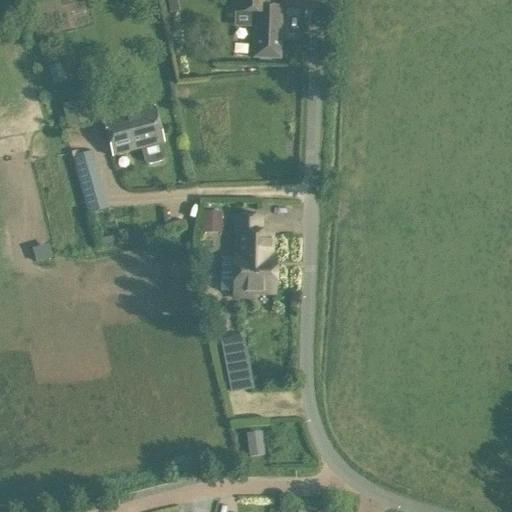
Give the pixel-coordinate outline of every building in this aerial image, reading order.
[(176,0),(166,0),(169,14),(178,12),(176,0)] [(253,59),(279,60),(280,9),(266,9),(266,0),(234,0),(234,13),(250,14),(250,18),(254,19),(253,59)] [(82,101),(62,106),(67,128),(88,123),(82,101)] [(163,158),(159,145),(162,144),(153,109),(102,123),(111,158),(140,150),(144,163),(148,166),(160,162),(163,158)] [(91,153),(71,159),(73,167),(80,194),(86,214),(87,215),(106,210),(91,153)] [(203,212),(203,228),(221,229),(221,213),(203,212)] [(237,259),(235,259),(221,258),(220,293),(234,293),(234,298),(254,299),(254,295),(274,295),(274,268),(270,268),(271,235),(260,235),(260,219),(235,218),(235,235),(237,235),(237,259)] [(239,351),(224,354),(232,392),(250,388),(246,367),(242,368),(239,351)] [(262,457),(260,434),(246,436),(249,459),(262,457)]
